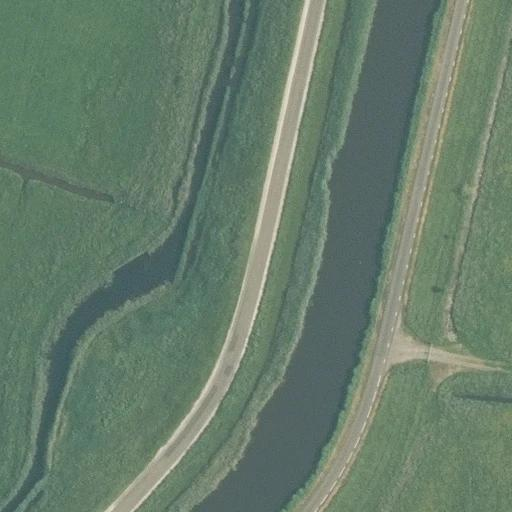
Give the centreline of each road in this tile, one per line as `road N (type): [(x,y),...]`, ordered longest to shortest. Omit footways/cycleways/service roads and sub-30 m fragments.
road 1 (tertiary): [(115,511),(181,440),(236,357),(316,0)]
road 2 (unclassified): [(308,511),(363,419),(465,0)]
road 3 (track): [(458,362),(448,302),(511,22)]
road 4 (track): [(511,376),(384,348)]
